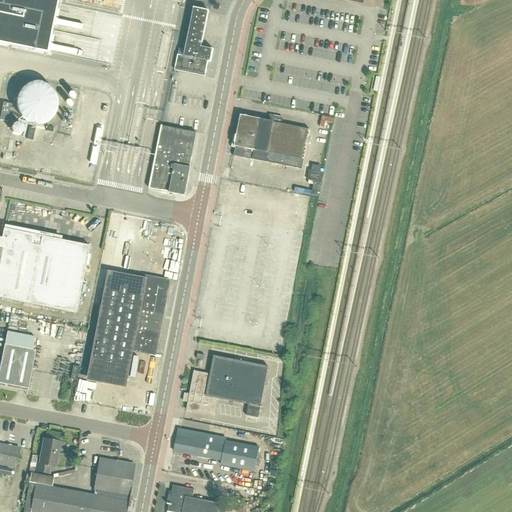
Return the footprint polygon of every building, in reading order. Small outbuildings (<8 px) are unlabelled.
[(0,0),(0,45),(49,56),(61,0),(0,0)] [(221,2),(219,9),(226,11),(228,3),(221,2)] [(201,47),(209,12),(194,9),(184,57),(178,55),(174,71),(205,78),(208,65),(210,65),(213,50),(201,47)] [(109,72),(118,74),(123,47),(114,45),(109,72)] [(59,105),(59,103),(59,102),(58,100),(58,98),(57,96),(57,94),(56,93),(55,91),(54,90),(52,88),(51,87),(50,86),(48,85),(46,84),(45,83),(43,83),(41,82),(39,82),(37,82),(35,82),(34,82),(32,83),(30,83),(28,84),(27,85),(25,86),(23,87),(22,88),(21,90),(20,91),(19,93),(18,94),(17,96),(17,98),(16,100),(16,102),(16,103),(16,105),(16,107),(17,109),(17,111),(18,112),(19,114),(20,116),(21,117),(22,119),(23,120),(25,121),(27,122),(28,123),(30,123),(32,124),(34,124),(35,125),(37,125),(39,125),(41,124),(43,124),(45,124),(46,123),(48,122),(50,121),(51,120),(52,119),(54,117),(55,116),(56,114),(57,112),(57,111),(58,109),(58,107),(59,105)] [(0,121),(7,123),(10,104),(3,103),(0,118),(0,121)] [(302,170),(310,130),(241,116),(233,156),(302,170)] [(23,130),(23,129),(23,128),(22,127),(22,126),(21,126),(21,125),(20,125),(19,124),(18,124),(17,124),(16,124),(15,124),(14,124),(14,125),(13,125),(12,126),(11,127),(11,128),(11,129),(11,130),(11,131),(11,132),(11,133),(12,133),(12,134),(13,135),(14,135),(14,136),(15,136),(16,136),(17,136),(18,136),(19,136),(20,135),(21,135),(21,134),(22,134),(22,133),(23,132),(23,131),(23,130)] [(162,126),(150,189),(185,195),(196,133),(162,126)] [(308,230),(315,193),(306,191),(299,229),(308,230)] [(2,239),(0,238),(0,298),(76,314),(89,247),(41,237),(39,247),(31,245),(33,235),(4,230),(2,239)] [(146,282),(108,275),(88,378),(123,385),(130,349),(133,349),(133,350),(154,354),(167,282),(146,278),(146,282)] [(7,332),(4,345),(0,365),(0,383),(28,389),(35,351),(31,350),(34,337),(7,332)] [(261,407),(268,367),(214,357),(210,375),(194,372),(190,394),(186,394),(184,402),(188,403),(187,410),(213,416),(217,399),(248,405),(246,416),(258,418),(261,407)] [(154,360),(151,374),(165,376),(167,363),(154,360)] [(76,380),(78,367),(73,366),(70,379),(76,380)] [(254,472),(259,448),(226,441),(226,439),(179,430),(174,452),(222,461),(221,465),(254,472)] [(37,464),(35,472),(49,475),(50,467),(56,468),(60,442),(59,442),(60,436),(47,434),(46,440),(44,439),(39,464),(37,464)] [(0,465),(15,469),(19,449),(0,444),(0,465)] [(126,501),(133,467),(112,463),(112,461),(99,459),(97,470),(99,471),(94,496),(52,488),(53,478),(31,474),(23,511),(124,511),(125,507),(129,508),(131,502),(126,501)] [(169,496),(167,505),(169,505),(167,511),(226,511),(228,505),(193,498),(195,490),(174,486),(172,497),(169,496)]
